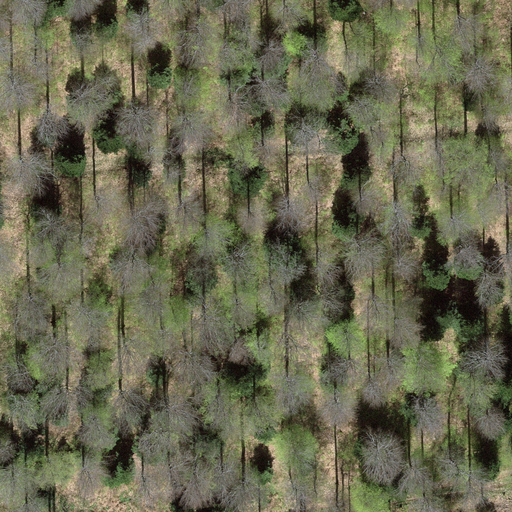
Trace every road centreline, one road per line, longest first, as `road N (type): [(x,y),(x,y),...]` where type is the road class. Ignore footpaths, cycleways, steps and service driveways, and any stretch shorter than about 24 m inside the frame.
road 1 (track): [(511,123),(411,138),(0,167)]
road 2 (track): [(315,511),(511,476)]
